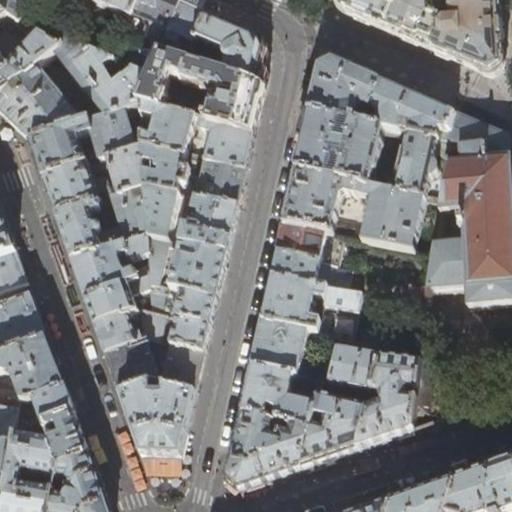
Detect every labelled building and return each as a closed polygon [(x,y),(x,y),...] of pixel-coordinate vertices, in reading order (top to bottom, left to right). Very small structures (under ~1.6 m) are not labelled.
[(0,0),(0,7),(10,16),(20,24),(30,0),(0,0)] [(135,18),(142,0),(87,0),(134,20),(135,18)] [(168,44),(186,0),(142,0),(135,18),(145,23),(148,32),(142,46),(134,49),(138,60),(133,71),(134,71),(152,80),(162,57),(168,44)] [(197,38),(211,8),(201,4),(192,0),(186,0),(168,44),(178,49),(181,42),(193,47),(197,38)] [(344,15),(347,16),(392,36),(465,68),(493,81),(506,72),(504,47),(499,0),(337,0),(337,1),(344,15)] [(0,52),(0,25),(10,16),(0,7),(0,101),(39,70),(56,55),(61,51),(41,38),(12,68),(4,62),(8,58),(1,51),(0,52)] [(220,18),(222,13),(211,8),(197,38),(228,52),(226,59),(226,61),(227,63),(228,65),(226,76),(267,89),(270,77),(265,75),(270,54),(265,45),(261,37),(234,25),(220,18)] [(52,23),(41,38),(61,51),(67,40),(69,35),(52,23)] [(105,70),(115,63),(67,40),(61,51),(56,55),(107,118),(141,107),(141,106),(152,80),(134,71),(114,86),(105,70)] [(201,123),(256,138),(261,115),(267,89),(226,76),(162,57),(152,80),(141,106),(163,113),(169,97),(166,96),(172,78),(181,81),(181,84),(212,94),(216,92),(222,94),(224,98),(222,107),(213,105),(210,118),(202,117),(201,123)] [(358,127),(363,109),(374,113),(383,85),(362,76),(335,64),(322,70),(317,91),(312,116),(345,123),(355,126),(358,127)] [(32,144),(85,126),(39,70),(0,101),(0,113),(7,121),(14,127),(32,144)] [(441,146),(443,134),(455,137),(457,118),(419,101),(383,85),(374,113),(383,122),(382,128),(378,121),(372,120),(369,129),(403,137),(405,128),(417,130),(414,140),(441,146)] [(188,160),(197,122),(163,113),(141,106),(141,107),(142,117),(142,118),(158,122),(153,143),(143,140),(143,141),(144,141),(144,150),(187,160),(188,160)] [(128,121),(142,117),(141,107),(107,118),(85,126),(32,144),(40,164),(46,181),(100,164),(109,162),(137,152),(128,121)] [(437,168),(436,167),(441,146),(414,140),(403,137),(369,129),(358,127),(355,126),(350,149),(339,146),(345,123),(312,116),(305,143),(299,174),(332,182),(336,161),(347,163),(342,184),(374,191),(385,139),(409,145),(398,197),(428,203),(432,183),(433,183),(435,182),(436,182),(437,181),(439,180),(440,178),(440,176),(441,175),(440,173),(440,171),(439,169),(437,168)] [(418,400),(414,433),(423,430),(439,305),(472,302),(473,313),(511,309),(511,163),(511,141),(457,118),(455,137),(448,184),(445,207),(439,248),(438,261),(423,365),(420,390),(418,400)] [(206,164),(248,173),(252,157),(256,138),(201,123),(199,131),(213,135),(206,164)] [(145,176),(145,166),(144,150),(137,152),(109,162),(117,187),(113,188),(117,200),(146,192),(146,190),(145,176)] [(192,172),(185,171),(187,160),(144,150),(145,166),(158,169),(157,175),(161,176),(161,180),(145,176),(146,190),(180,197),(182,188),(189,189),(192,172)] [(102,170),(100,164),(46,181),(54,204),(59,219),(100,206),(111,202),(107,193),(111,192),(107,179),(95,183),(92,173),(102,170)] [(198,201),(240,210),(244,190),(248,173),(206,164),(198,201)] [(439,248),(419,244),(428,203),(398,197),(374,191),(342,184),(332,182),(299,174),(293,199),(286,229),(345,241),(354,243),(356,235),(336,231),(343,202),(347,199),(359,202),(359,200),(375,203),(366,246),(438,261),(439,248)] [(440,183),(438,206),(445,207),(448,184),(440,183)] [(148,239),(170,244),(180,197),(146,190),(146,192),(148,239)] [(146,240),(148,239),(146,192),(117,200),(113,202),(122,227),(104,233),(103,231),(102,230),(103,215),(100,206),(59,219),(67,241),(75,264),(146,240)] [(182,247),(229,257),(234,233),(240,210),(198,201),(192,229),(186,228),(182,247)] [(0,259),(18,254),(9,229),(2,209),(0,209),(0,259)] [(322,266),(338,270),(345,241),(286,229),(284,240),(280,256),(321,265),(321,266),(322,266)] [(153,277),(88,302),(94,318),(98,330),(145,314),(213,330),(216,314),(224,280),(229,257),(182,247),(170,244),(148,239),(146,240),(149,256),(151,265),(153,277)] [(132,262),(149,256),(146,240),(75,264),(81,281),(88,302),(153,277),(151,265),(126,276),(123,271),(120,263),(120,258),(129,254),(132,262)] [(28,281),(18,254),(0,259),(0,296),(30,286),(28,281)] [(275,282),(316,290),(322,266),(321,266),(321,265),(280,256),(277,269),(275,282)] [(360,317),(363,300),(316,290),(275,282),(270,303),(265,325),(310,335),(321,337),(323,326),(313,324),(317,302),(326,304),(325,309),(360,317)] [(0,358),(50,342),(42,322),(34,299),(0,310),(0,334),(2,339),(0,340),(0,358)] [(174,350),(206,357),(209,344),(213,330),(145,314),(98,330),(102,342),(108,359),(148,344),(158,346),(155,321),(162,324),(180,327),(174,350)] [(296,378),(301,379),(310,335),(265,325),(260,348),(255,370),(296,378)] [(59,369),(50,342),(0,358),(0,375),(4,375),(12,376),(22,404),(30,405),(67,393),(59,369)] [(115,377),(121,396),(152,385),(154,385),(166,387),(198,394),(201,381),(206,357),(174,350),(158,346),(148,344),(108,359),(115,377)] [(360,452),(369,409),(373,395),(381,359),(340,353),(333,385),(324,384),(323,389),(318,409),(316,418),(326,420),(324,431),(314,428),(313,431),(304,471),(339,459),(360,452)] [(406,398),(408,389),(420,390),(423,365),(381,359),(373,395),(384,396),(383,398),(382,399),(382,401),(382,402),(383,404),(383,405),(369,409),(360,452),(391,441),(414,433),(418,400),(406,398)] [(318,409),(291,403),(296,378),(255,370),(249,394),(244,417),(277,423),(295,427),(313,431),(314,428),(316,418),(318,409)] [(300,384),(323,389),(324,384),(301,379),(300,384)] [(143,458),(183,460),(183,459),(184,459),(192,421),(198,394),(166,387),(167,396),(153,396),(152,385),(121,396),(132,426),(143,458)] [(22,404),(16,437),(43,428),(76,417),(73,408),(67,393),(30,405),(22,404)] [(0,511),(3,511),(16,439),(16,437),(22,404),(15,403),(13,413),(0,410),(0,511)] [(83,436),(76,417),(43,428),(45,434),(56,430),(60,441),(49,445),(58,470),(91,459),(83,436)] [(285,478),(304,471),(313,431),(295,427),(293,435),(283,433),(282,440),(274,438),(277,423),(244,417),(239,441),(229,484),(241,493),(285,478)] [(49,445),(16,439),(3,511),(51,511),(54,495),(22,490),(24,476),(56,481),(58,470),(49,445)] [(109,511),(101,487),(91,459),(58,470),(56,481),(67,483),(72,496),(71,496),(70,497),(68,499),(67,500),(67,501),(66,503),(61,502),(63,494),(54,493),(54,495),(51,511),(109,511)] [(511,511),(511,463),(484,473),(455,483),(458,491),(451,511),(511,511)] [(451,511),(458,491),(455,483),(410,498),(395,504),(391,511),(451,511)]
